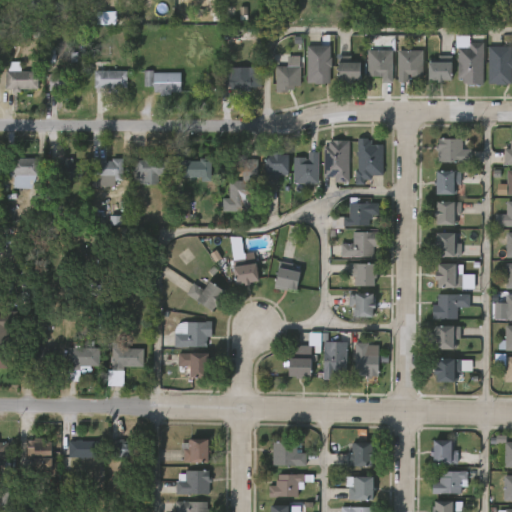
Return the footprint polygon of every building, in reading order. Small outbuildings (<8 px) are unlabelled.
[(494,0),(495,11),(506,11),(505,0),(494,0)] [(483,35),(482,67),(484,67),(484,84),(462,84),(462,78),(456,78),(457,48),(455,48),(455,35),(483,35)] [(330,45),(330,83),(306,82),(306,45),(330,45)] [(511,47),(511,58),(511,68),(510,83),(506,83),(506,84),(487,83),(488,46),(511,47)] [(392,50),(391,82),(381,82),(381,73),(379,73),(379,75),(366,75),(367,49),(392,50)] [(422,50),(421,77),(411,77),(411,74),(406,74),(406,82),(396,82),(397,50),(422,50)] [(299,55),(298,66),(300,66),(300,86),(286,85),(286,92),(275,92),(275,66),(286,66),(287,55),(299,55)] [(351,55),(351,62),(359,62),(358,79),(352,79),(351,82),(338,82),(338,79),(336,79),(337,55),(351,55)] [(441,78),(441,81),(436,81),(436,78),(427,78),(427,61),(451,61),(451,79),(441,78)] [(20,62),(20,70),(37,70),(37,88),(4,88),(5,70),(6,70),(6,62),(20,62)] [(155,70),(155,74),(183,73),(183,92),(172,92),(172,95),(162,96),(162,92),(156,92),(156,86),(145,87),(145,71),(155,70)] [(80,71),(80,90),(72,90),(72,93),(61,93),(61,90),(51,90),(51,74),(70,74),(70,71),(80,71)] [(120,88),(120,93),(109,93),(109,89),(96,88),(96,71),(129,71),(128,88),(120,88)] [(238,73),(238,75),(253,75),(252,91),(239,91),(233,90),(233,87),(225,87),(225,73),(238,73)] [(367,138),(367,140),(371,140),(371,144),(382,144),(382,175),(370,175),(370,180),(363,179),(363,185),(355,184),(355,170),(357,170),(357,138),(367,138)] [(463,139),(462,149),(472,149),(471,162),(436,161),(438,138),(463,139)] [(503,165),(511,165),(511,139),(510,139),(510,149),(504,149),(503,165)] [(349,140),(347,182),(334,182),(334,177),(322,177),(323,146),(328,146),(328,141),(331,141),(331,140),(349,140)] [(278,151),(278,154),(285,154),(285,172),(282,172),(282,173),(272,173),(272,177),(260,177),(260,170),(262,170),(262,153),(269,154),(269,151),(278,151)] [(318,151),(317,183),(293,182),(293,156),(305,156),(305,158),(307,158),(307,151),(318,151)] [(37,176),(37,180),(34,180),(34,186),(44,186),(44,203),(26,203),(26,189),(14,188),(15,177),(7,177),(7,161),(14,161),(14,158),(39,159),(39,176),(37,176)] [(71,158),(71,163),(80,163),(80,180),(47,179),(48,163),(61,161),(61,158),(71,158)] [(122,158),(121,180),(112,180),(112,176),(91,176),(91,159),(110,161),(110,158),(122,158)] [(230,211),(221,211),(221,197),(228,198),(228,180),(241,180),(242,158),(257,159),(256,196),(242,196),(242,211),(230,211)] [(172,159),(171,175),(160,175),(159,185),(145,185),(146,178),(139,178),(140,161),(146,161),(146,159),(172,159)] [(213,159),(213,181),(204,181),(204,178),(177,178),(177,160),(202,162),(202,159),(213,159)] [(458,172),(458,183),(454,183),(453,194),(435,194),(436,170),(458,171),(458,172)] [(457,202),(457,214),(452,213),(452,225),(434,224),(435,216),(433,216),(435,201),(457,201),(457,202)] [(511,227),(511,201),(506,202),(506,215),(495,215),(495,227),(511,227)] [(332,229),(330,229),(331,217),(348,218),(348,202),(378,203),(378,214),(371,214),(369,226),(343,225),(343,229),(332,229)] [(379,232),(378,247),(374,247),(374,257),(340,256),(340,244),(353,244),(353,232),(379,232)] [(454,234),(454,243),(458,243),(458,257),(435,256),(435,248),(431,248),(431,241),(436,241),(436,233),(454,234)] [(244,257),(245,264),(258,262),(260,280),(252,282),(252,285),(247,285),(247,283),(234,285),(231,260),(244,257)] [(302,272),(297,290),(288,287),(287,290),(274,286),(279,268),(277,267),(279,259),(292,263),(291,269),(302,272)] [(453,264),(453,274),(457,274),(457,286),(453,286),(453,287),(435,287),(435,280),(432,280),(433,271),(435,271),(435,263),(453,264)] [(379,277),(379,280),(377,280),(377,288),(354,287),(354,277),(349,277),(349,264),(377,265),(376,276),(379,277)] [(210,282),(227,293),(224,297),(227,298),(220,308),(217,307),(214,312),(186,293),(192,282),(205,290),(210,282)] [(469,295),(469,306),(457,306),(456,320),(432,319),(432,304),(437,304),(437,293),(469,294),(469,295)] [(378,304),(378,309),(376,309),(376,318),(352,316),(352,307),(347,307),(348,294),(376,295),(376,303),(378,304)] [(511,320),(511,294),(505,295),(505,304),(494,303),(494,320),(511,320)] [(0,368),(7,369),(8,331),(16,331),(16,312),(0,312),(0,368)] [(204,337),(204,348),(172,347),(173,329),(174,326),(180,322),(211,322),(210,336),(204,336),(204,337)] [(459,326),(459,336),(456,336),(456,349),(433,349),(434,325),(459,326)] [(511,326),(511,352),(507,352),(507,350),(501,350),(501,341),(507,341),(507,326),(511,326)] [(18,328),(18,346),(10,346),(9,370),(0,369),(0,345),(7,345),(8,327),(18,328)] [(346,345),(345,370),(339,370),(339,376),(321,376),(322,341),(346,342),(346,345)] [(367,342),(367,346),(377,346),(377,354),(388,355),(388,363),(378,363),(378,377),(353,376),(354,342),(367,342)] [(145,350),(145,368),(126,367),(125,372),(112,371),(113,343),(125,344),(124,349),(145,350)] [(94,346),(93,349),(101,349),(101,367),(82,366),(81,382),(68,382),(68,348),(75,349),(75,345),(94,346)] [(310,352),(309,376),(300,376),(300,379),(286,379),(287,345),(310,345),(310,352)] [(57,349),(57,373),(25,372),(26,347),(57,349)] [(207,353),(207,378),(188,378),(188,366),(173,365),(174,353),(207,353)] [(457,359),(456,370),(452,370),(452,382),(434,381),(435,375),(432,375),(433,365),(435,365),(435,357),(457,359)] [(45,437),(45,441),(54,441),(54,449),(55,449),(54,469),(28,468),(28,439),(35,440),(36,437),(45,437)] [(139,439),(138,455),(111,455),(112,440),(118,440),(119,438),(139,439)] [(84,439),(84,440),(99,440),(99,457),(69,457),(69,440),(84,439)] [(206,463),(183,462),(183,449),(187,449),(187,439),(206,440),(206,463)] [(451,440),(451,450),(455,450),(455,463),(433,463),(433,457),(429,457),(429,448),(433,448),(433,439),(451,440)] [(295,443),(295,454),(305,454),(305,466),(271,465),(271,442),(295,443)] [(0,459),(8,459),(8,443),(0,443),(0,459)] [(373,443),(373,452),(376,453),(375,458),(373,458),(373,466),(346,466),(346,453),(350,453),(350,443),(373,443)] [(182,469),(182,474),(184,474),(184,470),(208,470),(208,478),(211,478),(211,483),(208,483),(208,494),(175,494),(175,482),(177,482),(177,469),(182,469)] [(459,493),(459,498),(453,498),(453,494),(432,494),(432,483),(438,483),(439,472),(466,472),(466,487),(460,487),(459,493)] [(314,474),(314,482),(306,481),(305,489),(300,489),(299,497),(270,496),(271,484),(277,485),(277,479),(280,479),(280,473),(314,474)] [(377,476),(376,500),(348,499),(347,477),(377,476)] [(511,476),(503,476),(503,501),(511,501),(511,476)] [(27,497),(27,500),(31,500),(31,511),(8,511),(8,507),(14,506),(13,498),(27,497)] [(206,501),(206,509),(208,509),(208,511),(174,511),(174,501),(206,501)] [(454,502),(454,511),(431,511),(431,507),(433,507),(433,501),(454,502)]
